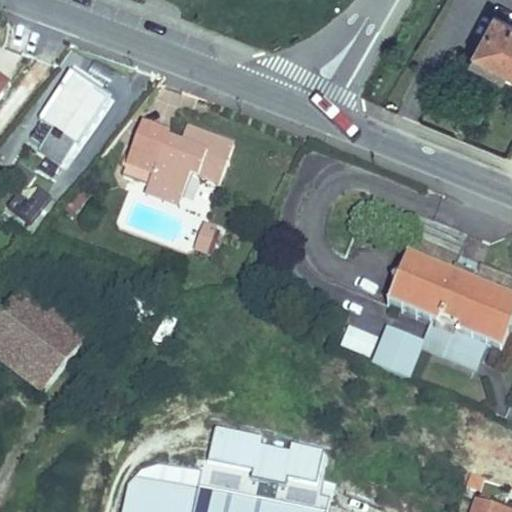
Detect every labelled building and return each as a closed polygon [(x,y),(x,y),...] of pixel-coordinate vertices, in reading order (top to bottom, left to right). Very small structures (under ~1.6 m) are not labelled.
[(511,25),(494,16),(470,60),(502,77),(506,68),(511,71),(511,25)] [(0,99),(13,83),(0,73),(0,99)] [(80,149),(111,104),(92,91),(89,96),(84,92),(87,87),(72,76),(41,121),(54,131),(40,153),(63,168),(77,146),(80,149)] [(89,96),(92,91),(87,87),(84,92),(89,96)] [(220,187),(235,147),(195,133),(189,149),(181,147),(168,142),(170,137),(147,128),(139,139),(124,179),(150,189),(183,201),(193,177),(220,187)] [(189,149),(195,133),(188,130),(181,147),(189,149)] [(16,167),(9,190),(28,196),(35,172),(16,167)] [(183,201),(150,189),(147,197),(180,209),(183,201)] [(21,217),(38,230),(58,204),(41,191),(21,217)] [(208,256),(217,233),(205,228),(197,252),(208,256)] [(511,330),(511,299),(474,284),(469,294),(449,286),(453,276),(409,257),(389,309),(438,329),(441,322),(462,330),(459,337),(502,355),(511,330)] [(469,294),(474,284),(453,276),(449,286),(469,294)] [(0,358),(43,394),(87,340),(25,289),(0,320),(0,358)] [(164,347),(176,320),(164,315),(153,341),(164,347)] [(459,337),(462,330),(441,322),(438,329),(459,337)] [(349,328),(343,349),(372,358),(379,337),(349,328)] [(410,384),(425,346),(403,336),(387,374),(410,384)] [(201,469),(192,511),(325,511),(327,499),(318,497),(324,453),(294,446),(292,454),(261,447),(262,440),(217,430),(209,470),(201,469)] [(511,511),(479,501),(475,511),(511,511)]
